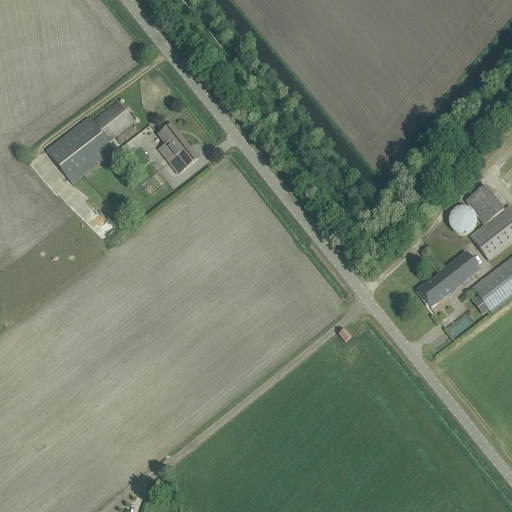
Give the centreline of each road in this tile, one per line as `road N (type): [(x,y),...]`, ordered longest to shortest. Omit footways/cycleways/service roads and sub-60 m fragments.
road 1 (unclassified): [(511,475),(126,0)]
road 2 (unknown): [(367,300),(104,511)]
